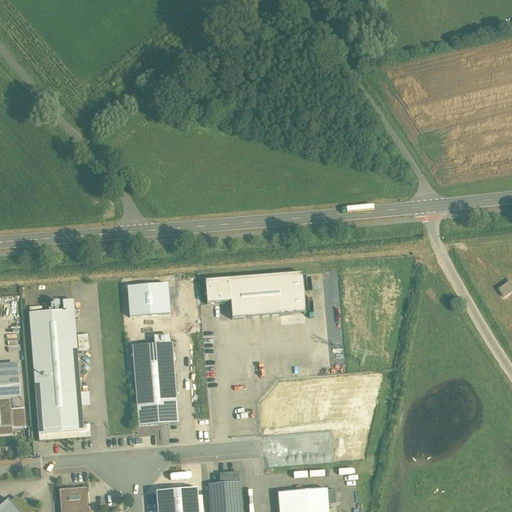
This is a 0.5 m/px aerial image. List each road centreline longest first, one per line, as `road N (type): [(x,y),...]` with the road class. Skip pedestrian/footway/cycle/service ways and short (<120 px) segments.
road 1 (secondary): [(141,232),(428,207)]
road 2 (unclassified): [(0,50),(118,190),(141,232)]
road 3 (residential): [(511,373),(440,253),(428,207)]
road 4 (secondary): [(0,242),(141,232)]
road 5 (residential): [(127,461),(255,451)]
